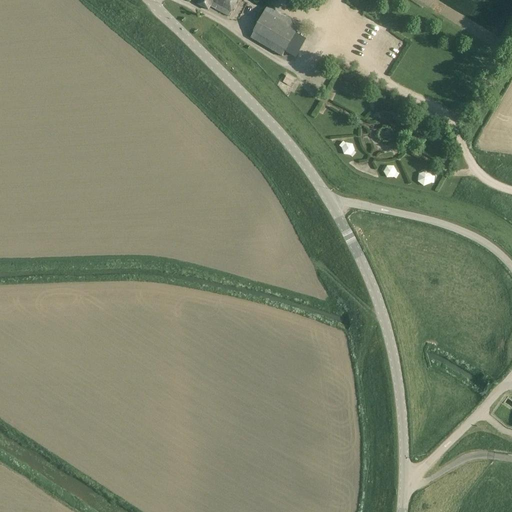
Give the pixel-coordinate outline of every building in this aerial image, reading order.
[(199,0),(197,4),(209,10),(210,7),(229,17),(237,0),(199,0)] [(301,25),(268,6),(250,39),(281,57),(301,25)] [(286,75),(282,82),(289,86),(294,79),(286,75)] [(430,115),(421,129),(426,133),(435,118),(430,115)] [(345,144),(341,149),(343,155),(350,157),(354,151),(352,145),(345,144)] [(386,167),(383,173),(386,179),(393,179),(396,173),(393,167),(386,167)] [(418,175),(417,183),(424,188),(431,185),(431,177),(425,172),(418,175)]
